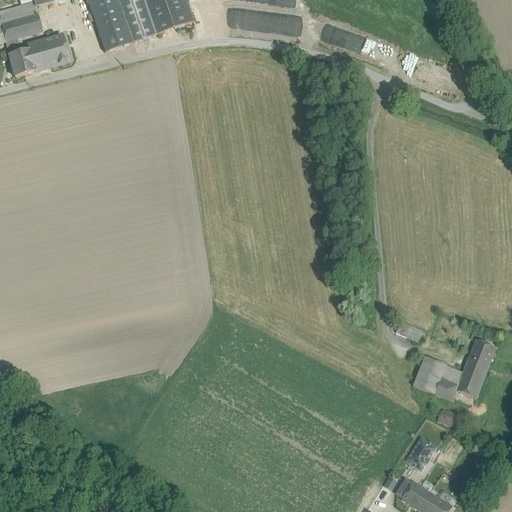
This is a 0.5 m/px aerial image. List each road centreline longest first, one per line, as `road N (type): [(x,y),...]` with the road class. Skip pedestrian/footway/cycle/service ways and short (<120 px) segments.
road 1 (unclassified): [(0,91),(214,39),(334,59),(476,115)]
road 2 (track): [(428,0),(476,90),(476,115),(511,131)]
